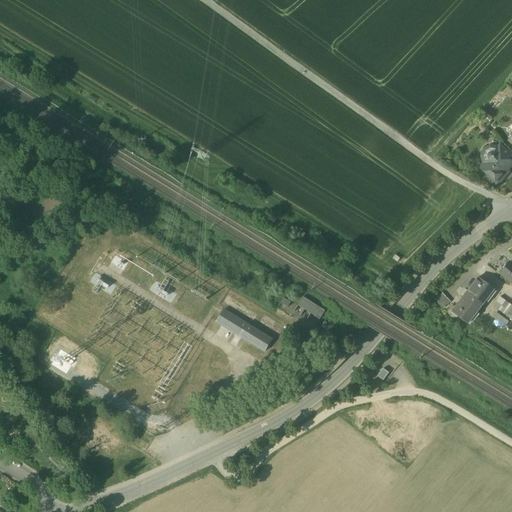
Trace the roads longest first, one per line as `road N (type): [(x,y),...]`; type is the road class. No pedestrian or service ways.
road 1 (residential): [(213,453),(288,416),(325,387),(442,259),(511,211)]
road 2 (unclassified): [(206,0),(511,209)]
road 3 (unclassified): [(511,442),(433,395),(406,391),(341,405),(263,453),(250,472),(235,474),(213,453)]
road 4 (residential): [(76,511),(213,453)]
